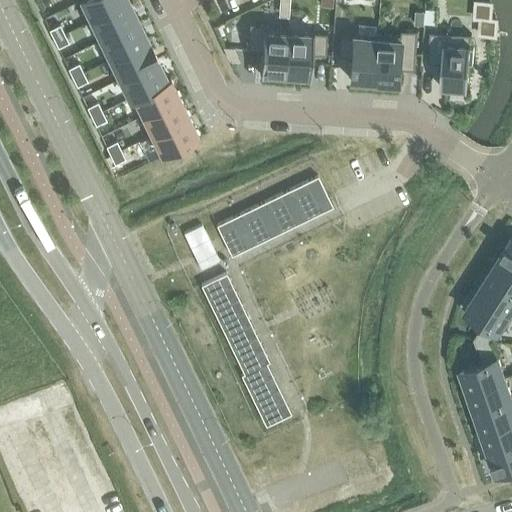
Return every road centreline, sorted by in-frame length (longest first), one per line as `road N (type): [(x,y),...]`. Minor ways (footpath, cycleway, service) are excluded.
road 1 (tertiary): [(196,511),(112,346),(32,222),(0,154)]
road 2 (tertiary): [(0,227),(121,414),(166,511)]
road 3 (residential): [(430,134),(407,120),(243,107),(222,98),(171,0)]
